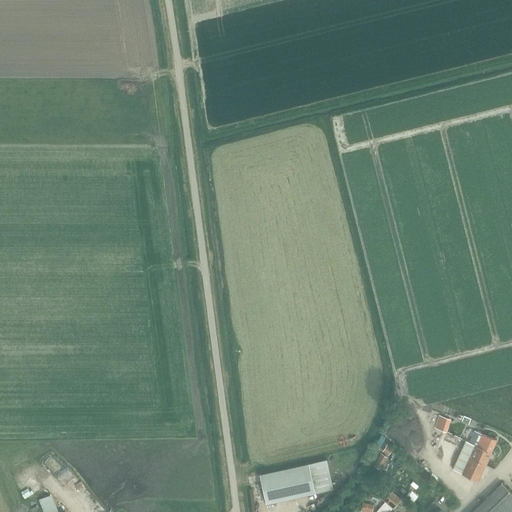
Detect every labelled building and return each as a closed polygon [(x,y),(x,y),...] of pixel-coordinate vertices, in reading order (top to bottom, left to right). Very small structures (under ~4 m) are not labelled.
[(440,416),(436,428),(446,431),(450,419),(440,416)] [(477,479),(494,440),(472,431),(467,442),(465,441),(453,468),(477,479)] [(399,450),(403,444),(397,440),(393,445),(399,450)] [(46,454),(54,462),(66,451),(59,443),(46,454)] [(387,444),(383,451),(388,454),(392,447),(387,444)] [(381,453),(373,465),(379,469),(387,457),(381,453)] [(306,464),(258,475),(265,504),(313,494),(306,464)] [(82,482),(90,502),(99,499),(91,479),(82,482)] [(511,511),(511,493),(501,482),(469,511),(511,511)] [(393,506),(401,496),(389,486),(380,495),(393,506)] [(56,511),(59,511),(71,507),(63,488),(49,493),(56,511)] [(318,508),(335,495),(330,489),(313,502),(318,508)] [(362,511),(365,511),(371,511),(373,505),(364,503),(362,511)]
